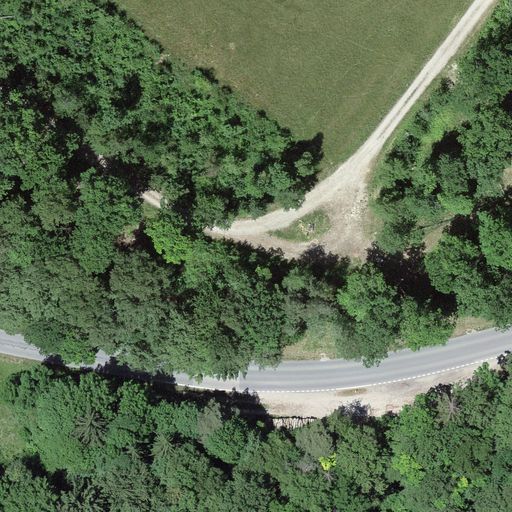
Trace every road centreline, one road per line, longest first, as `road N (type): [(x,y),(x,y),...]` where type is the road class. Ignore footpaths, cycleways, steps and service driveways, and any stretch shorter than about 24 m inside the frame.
road 1 (track): [(483,0),(356,166),(292,212),(244,229),(195,221),(162,204),(0,92)]
road 2 (tertiary): [(0,335),(273,379),(376,370),(511,340)]
